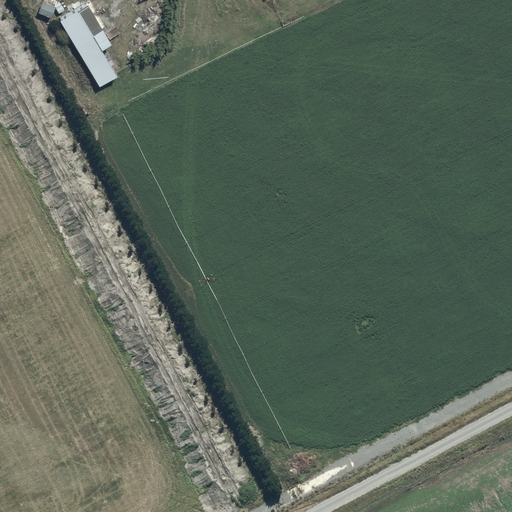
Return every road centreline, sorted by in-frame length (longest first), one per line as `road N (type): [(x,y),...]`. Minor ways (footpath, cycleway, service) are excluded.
road 1 (unclassified): [(260,511),(511,377)]
road 2 (unclassified): [(321,511),(511,410)]
